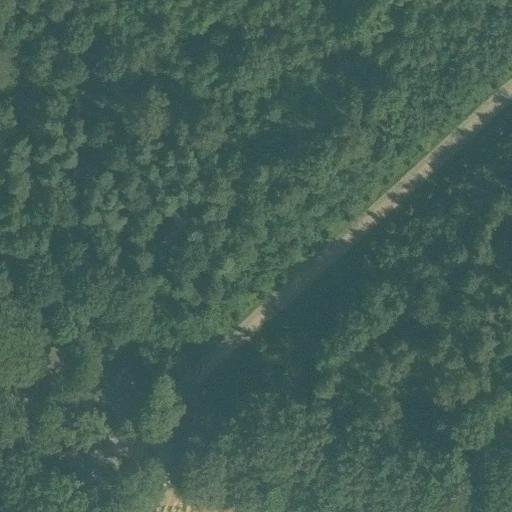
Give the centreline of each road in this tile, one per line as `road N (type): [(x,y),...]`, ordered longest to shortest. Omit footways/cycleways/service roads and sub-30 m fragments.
road 1 (primary): [(455,511),(0,351)]
road 2 (track): [(183,382),(511,83)]
road 3 (unclassified): [(316,511),(120,444)]
road 4 (unclassified): [(120,444),(0,400)]
